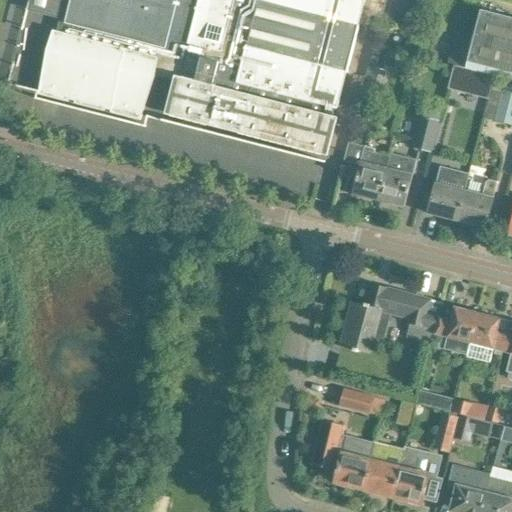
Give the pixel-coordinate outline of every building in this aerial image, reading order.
[(69,0),(65,20),(60,19),(57,31),(53,30),(47,49),(39,94),(140,120),(155,76),(174,81),(165,114),(327,156),(337,117),(335,117),(347,71),(348,71),(359,25),(358,25),(364,0),(69,0)] [(464,69),(487,75),(494,77),(511,81),(511,17),(479,9),(472,37),(458,34),(457,39),(471,43),(464,69)] [(454,67),(448,91),(488,101),(494,77),(487,75),(464,69),(454,67)] [(378,89),(383,71),(372,68),(367,87),(378,89)] [(511,85),(504,84),(494,122),(511,126),(511,85)] [(420,118),(412,150),(431,154),(439,123),(420,118)] [(378,200),(389,156),(374,152),(375,149),(364,146),(352,193),(378,200)] [(405,207),(409,187),(417,160),(390,153),(389,156),(378,200),(405,207)] [(469,173),(450,168),(440,166),(428,213),(457,220),(464,189),(469,173)] [(486,228),(491,208),(498,181),(486,178),(482,194),(464,189),(457,220),(486,228)] [(432,344),(433,341),(443,303),(374,285),(369,304),(362,302),(362,304),(353,302),(341,346),(353,349),(353,351),(357,352),(358,350),(370,353),(380,312),(410,319),(409,323),(410,324),(407,337),(432,344)] [(467,353),(478,312),(455,306),(451,320),(441,317),(444,303),(443,303),(433,341),(447,345),(446,348),(467,353)] [(502,352),(507,334),(497,332),(501,318),(478,312),(467,353),(466,357),(491,363),(495,350),(502,352)] [(507,371),(511,371),(511,335),(507,334),(502,352),(511,354),(507,371)] [(375,397),(344,389),(339,405),(370,413),(375,397)] [(416,402),(452,411),(455,399),(419,390),(416,402)] [(455,399),(452,411),(470,416),(473,403),(455,399)] [(448,452),(458,417),(443,413),(433,448),(448,452)] [(319,434),(312,464),(337,471),(334,482),(363,490),(375,443),(341,434),(343,425),(323,420),(319,434)] [(511,442),(511,426),(505,424),(501,440),(511,442)] [(463,456),(471,428),(459,425),(451,453),(463,456)] [(375,443),(363,490),(364,490),(392,497),(404,450),(375,443)] [(404,450),(392,497),(422,505),(430,476),(436,477),(442,456),(430,453),(430,454),(430,457),(404,450)] [(452,463),(447,483),(456,485),(454,492),(449,511),(450,511),(481,511),(491,476),(491,473),(452,463)] [(491,476),(481,511),(511,511),(511,481),(491,476)]
